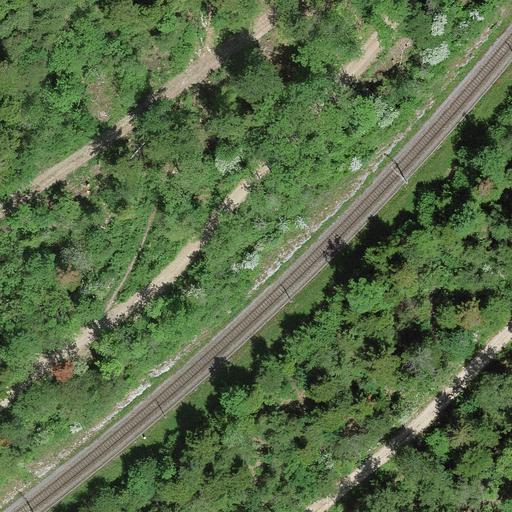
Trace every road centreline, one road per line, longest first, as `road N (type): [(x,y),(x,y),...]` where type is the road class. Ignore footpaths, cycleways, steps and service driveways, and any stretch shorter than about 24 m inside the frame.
road 1 (track): [(0,402),(170,270),(409,0)]
road 2 (track): [(296,0),(0,210)]
road 3 (track): [(511,332),(313,511)]
